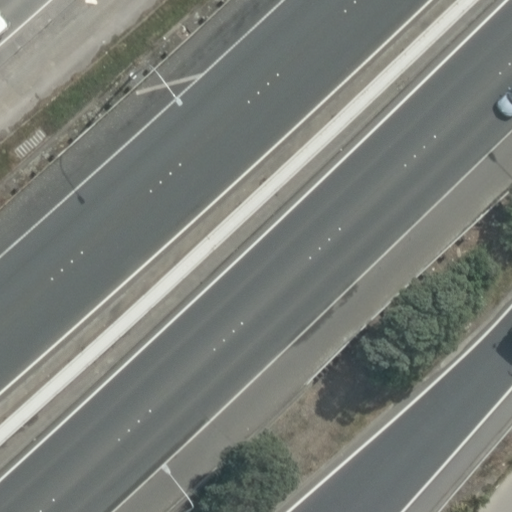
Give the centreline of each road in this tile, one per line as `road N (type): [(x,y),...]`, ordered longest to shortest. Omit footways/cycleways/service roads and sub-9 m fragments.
road 1 (motorway): [(511,64),(32,511)]
road 2 (motorway): [(0,323),(354,0)]
road 3 (trunk): [(511,352),(360,511)]
